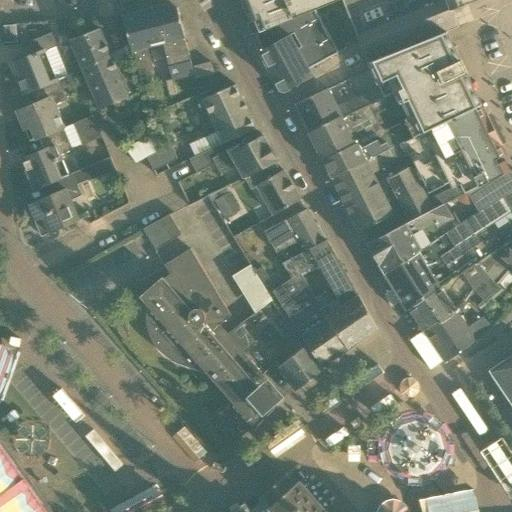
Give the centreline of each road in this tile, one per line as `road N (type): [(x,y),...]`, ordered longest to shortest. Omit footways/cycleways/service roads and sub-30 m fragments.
road 1 (residential): [(207,0),(412,365)]
road 2 (residential): [(211,495),(30,270)]
road 3 (residential): [(486,511),(498,485),(412,365)]
road 4 (residential): [(172,196),(30,270)]
road 5 (residential): [(294,447),(412,365)]
